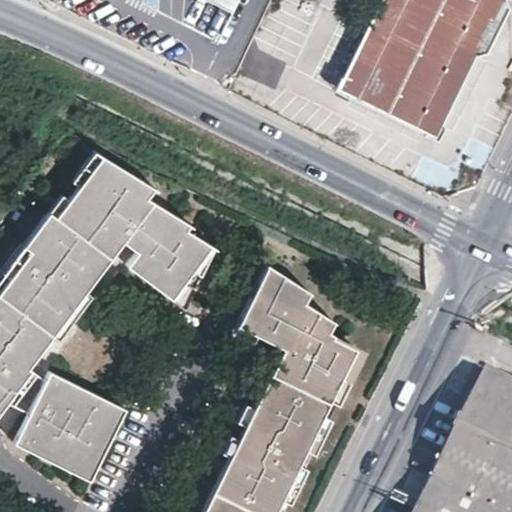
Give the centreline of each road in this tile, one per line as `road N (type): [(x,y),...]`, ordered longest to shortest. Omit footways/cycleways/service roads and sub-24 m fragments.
road 1 (primary): [(0,18),(491,246)]
road 2 (tertiary): [(354,511),(491,246)]
road 3 (residential): [(119,511),(215,321)]
